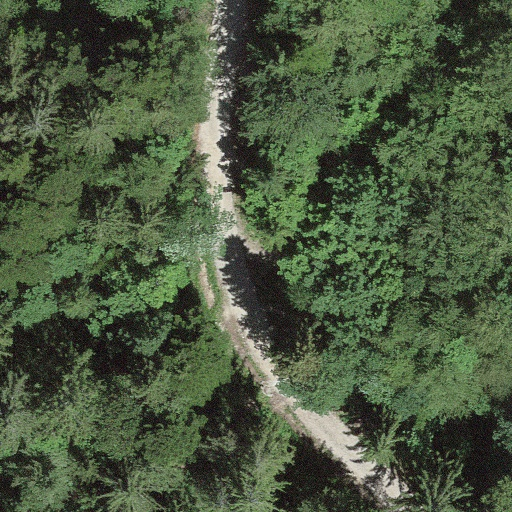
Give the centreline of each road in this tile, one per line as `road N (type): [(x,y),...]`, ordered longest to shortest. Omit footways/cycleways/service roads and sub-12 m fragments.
road 1 (track): [(154,511),(242,312),(381,103),(465,0)]
road 2 (track): [(228,0),(219,244),(242,312),(426,511)]
